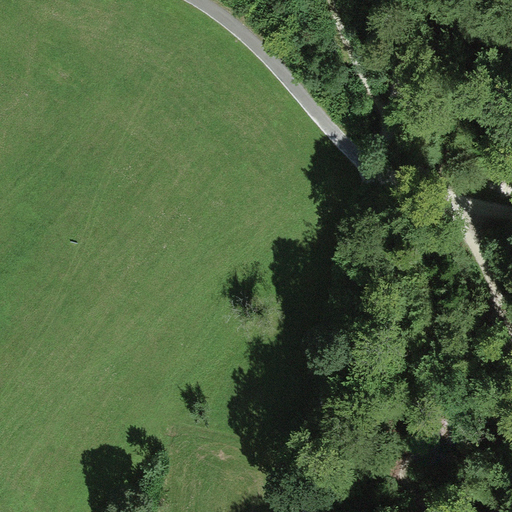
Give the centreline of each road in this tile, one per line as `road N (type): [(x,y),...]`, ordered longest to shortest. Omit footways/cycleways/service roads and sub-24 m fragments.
road 1 (track): [(304,511),(377,179)]
road 2 (track): [(377,179),(409,0)]
road 3 (track): [(425,188),(488,266),(511,328)]
road 4 (track): [(511,212),(377,179)]
road 5 (track): [(390,108),(374,94),(332,0)]
